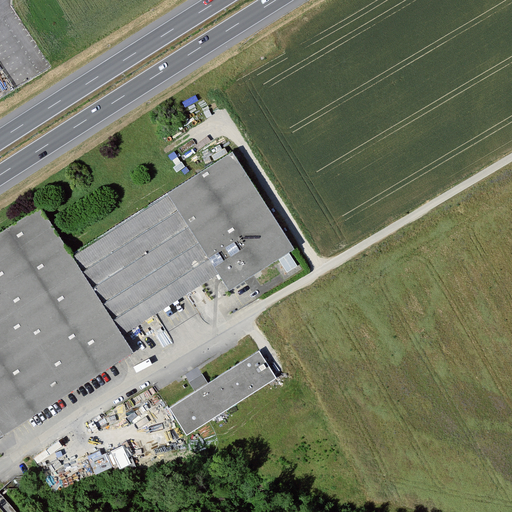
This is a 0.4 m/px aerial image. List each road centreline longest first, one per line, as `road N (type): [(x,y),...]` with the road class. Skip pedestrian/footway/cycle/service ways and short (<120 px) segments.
road 1 (motorway): [(0,175),(276,0)]
road 2 (unclassified): [(0,468),(264,303)]
road 3 (track): [(264,303),(511,157)]
road 4 (motorway): [(219,0),(0,139)]
